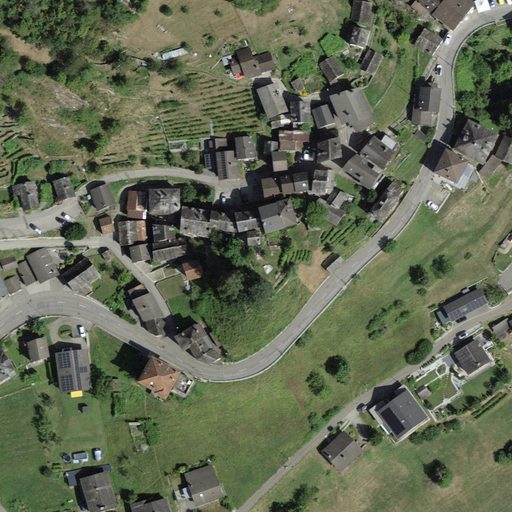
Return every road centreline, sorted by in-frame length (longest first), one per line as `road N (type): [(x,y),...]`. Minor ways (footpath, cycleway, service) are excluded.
road 1 (residential): [(0,224),(50,216),(115,178),(174,173),(221,184),(339,163),(423,77),(447,73)]
road 2 (tertiary): [(162,351),(225,373),(254,366),(286,341),(400,222),(442,140),(447,73)]
road 3 (residential): [(236,511),(364,396),(511,301)]
road 4 (residential): [(162,351),(171,333),(160,300),(112,245),(0,246)]
road 5 (tertiary): [(0,328),(26,308),(72,302),(162,351)]
